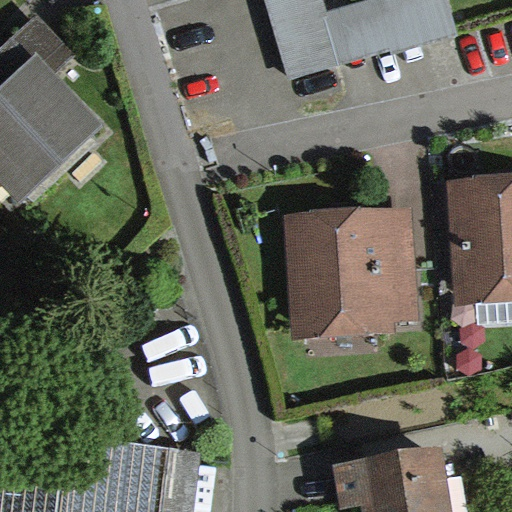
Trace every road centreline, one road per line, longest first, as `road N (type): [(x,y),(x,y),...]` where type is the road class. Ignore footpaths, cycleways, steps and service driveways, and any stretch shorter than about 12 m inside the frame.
road 1 (residential): [(248,511),(251,424),(175,161)]
road 2 (residential): [(511,92),(175,161)]
road 3 (residential): [(175,161),(125,0)]
